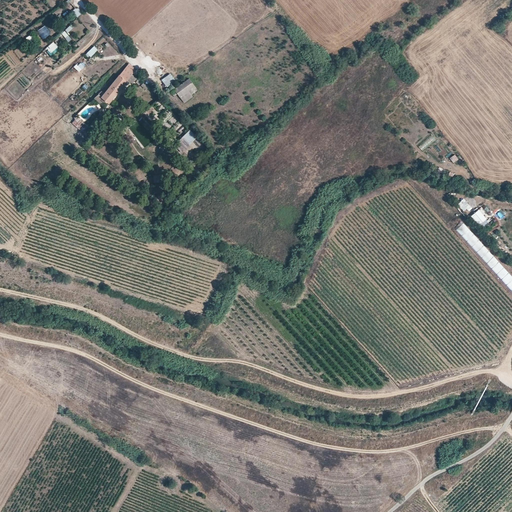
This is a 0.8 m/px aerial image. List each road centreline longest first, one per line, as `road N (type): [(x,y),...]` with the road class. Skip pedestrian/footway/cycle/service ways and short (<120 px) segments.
road 1 (track): [(511,386),(497,374),(405,405),(320,404),(81,311),(0,291)]
road 2 (track): [(0,321),(82,337),(141,371),(352,436),(487,415),(511,419)]
road 3 (track): [(511,414),(490,444),(404,492),(385,511)]
